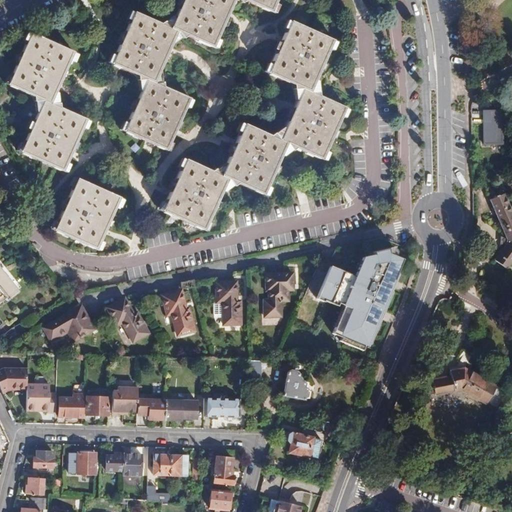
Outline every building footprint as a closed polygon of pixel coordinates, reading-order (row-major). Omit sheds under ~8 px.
[(183,0),(170,29),(177,32),(213,48),(234,0),(183,0)] [(244,0),(271,12),(276,0),(244,0)] [(147,79),(154,82),(177,32),(170,29),(134,12),(111,63),(147,79)] [(302,89),(310,93),(334,41),(290,21),(267,73),(302,89)] [(43,100),(50,103),(74,50),(31,32),(8,85),(43,100)] [(154,82),(147,79),(124,131),(167,150),(190,98),(154,82)] [(310,93),(302,89),(279,140),(286,143),(322,159),(345,108),(310,93)] [(50,103),(43,100),(20,152),(63,171),(86,119),(50,103)] [(503,112),(484,112),(484,121),(485,146),(503,145),(503,112)] [(221,175),(229,179),(263,194),(286,143),(279,140),(244,124),(221,175)] [(229,179),(221,175),(186,159),(162,211),(206,230),(229,179)] [(121,197),(77,178),(54,230),(97,250),(121,197)] [(511,213),(503,192),(489,198),(505,238),(504,242),(495,252),(506,262),(511,255),(511,213)] [(339,274),(320,266),(298,318),(317,326),(339,274)] [(0,300),(4,297),(7,300),(19,290),(0,267),(0,300)] [(279,277),(264,277),(264,293),(267,293),(267,303),(263,303),(263,319),(279,319),(279,304),(286,304),(286,293),(290,293),(291,277),(279,277)] [(225,284),(216,284),(216,304),(222,305),(223,327),(240,327),(240,303),(236,303),(235,285),(225,284)] [(169,295),(160,298),(165,316),(169,315),(175,336),(192,333),(186,311),(183,311),(179,293),(169,295)] [(112,303),(103,307),(111,325),(117,322),(127,342),(143,335),(134,315),(130,317),(121,299),(112,303)] [(88,316),(83,306),(44,327),(51,340),(68,331),(74,341),(95,330),(88,316)] [(25,307),(17,313),(22,320),(30,314),(25,307)] [(335,335),(345,310),(339,308),(330,333),(335,335)] [(6,368),(0,370),(0,381),(4,391),(10,388),(14,388),(29,388),(29,385),(29,369),(6,368)] [(432,381),(435,396),(461,391),(487,406),(488,405),(497,411),(506,393),(465,370),(451,372),(451,377),(432,381)] [(288,374),(284,397),(305,401),(311,399),(312,393),(308,390),(306,390),(307,386),(305,383),(303,383),(303,381),(301,380),(299,379),(299,377),(297,374),(290,372),(288,374)] [(52,386),(29,385),(29,388),(28,412),(33,412),(36,412),(37,409),(51,410),(52,394),(52,386)] [(139,388),(111,387),(111,392),(114,392),(113,414),(121,415),(124,415),(124,412),(130,412),(138,412),(139,400),(139,388)] [(84,418),(85,396),(75,395),(75,399),(60,399),(59,417),(70,417),(84,418)] [(99,419),(110,419),(110,401),(88,400),(87,418),(99,419)] [(138,412),(138,415),(149,415),(149,420),(157,421),(165,421),(166,401),(139,400),(138,412)] [(240,402),(205,400),(204,418),(223,418),(240,419),(240,402)] [(198,403),(166,401),(165,421),(175,422),(182,422),(182,419),(182,416),(185,416),(185,419),(197,420),(198,403)] [(314,440),(289,434),(288,438),(287,442),(291,443),(288,455),(309,460),(314,440)] [(171,457),(171,456),(161,456),(161,452),(154,452),(153,476),(170,477),(171,457)] [(53,453),(37,453),(36,459),(33,459),(33,468),(53,469),(53,453)] [(86,454),(78,454),(77,475),(95,475),(95,454),(86,454)] [(123,472),(123,455),(115,454),(114,456),(107,456),(107,471),(123,472)] [(131,455),(123,455),(123,472),(122,475),(141,476),(142,456),(131,455)] [(171,457),(170,477),(187,477),(189,457),(182,457),(171,457)] [(235,471),(216,468),(214,484),(233,486),(234,484),(235,483),(236,480),(235,479),(234,478),(235,471)] [(37,471),(24,470),(22,478),(26,478),(37,479),(37,471)] [(45,479),(37,479),(26,478),(25,488),(25,494),(44,495),(45,479)] [(147,487),(146,502),(163,503),(169,503),(170,494),(155,494),(155,488),(147,487)] [(230,494),(213,492),(211,509),(228,511),(229,503),(230,494)] [(16,500),(14,509),(22,509),(28,510),(43,511),(47,511),(48,501),(32,499),(31,502),(16,500)] [(300,511),(301,508),(279,502),(277,511),(300,511)]
